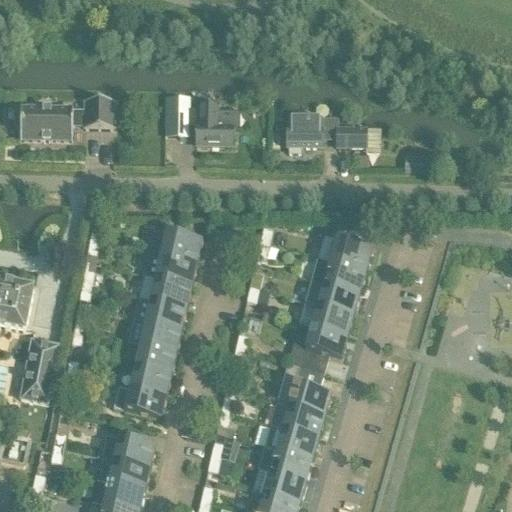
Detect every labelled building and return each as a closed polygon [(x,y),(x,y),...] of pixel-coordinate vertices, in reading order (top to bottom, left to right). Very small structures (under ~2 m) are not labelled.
[(86,115),(73,115),(73,113),(21,112),(21,144),(73,145),(73,129),(85,129),(85,133),(113,133),(114,105),(86,105),(86,115)] [(166,109),(165,140),(190,140),(190,139),(191,139),(191,137),(196,137),(196,139),(197,139),(196,149),(232,150),(233,133),(240,133),(240,132),(238,132),(238,117),(225,117),(225,115),(218,115),(218,111),(199,111),(199,114),(191,114),(191,109),(189,109),(166,109)] [(288,134),(287,134),(287,152),(289,152),(289,158),(301,158),(301,152),(323,152),(323,141),(338,141),(338,152),(365,153),(366,132),(338,132),(338,123),(288,122),(288,134)] [(419,177),(429,177),(430,163),(420,162),(419,177)] [(445,176),(446,163),(431,162),(431,174),(445,176)] [(93,230),(90,245),(100,246),(103,232),(93,230)] [(264,232),(260,247),(270,249),(274,235),(264,232)] [(154,235),(149,257),(198,268),(203,247),(203,245),(154,235)] [(325,240),(319,263),(367,276),(373,255),(373,254),(370,253),(374,236),(339,235),(336,243),(325,240)] [(100,246),(90,245),(88,259),(98,261),(100,246)] [(270,249),(260,247),(257,261),(267,264),(270,249)] [(144,280),(155,283),(156,282),(193,291),(198,268),(149,257),(144,280)] [(319,263),(312,285),(360,298),(367,276),(319,263)] [(85,275),(82,289),(92,291),(95,277),(85,275)] [(253,277),(250,291),(260,294),(263,279),(253,277)] [(156,282),(155,283),(150,304),(187,313),(193,291),(156,282)] [(0,330),(26,336),(34,293),(16,289),(17,288),(5,286),(4,287),(0,285),(0,330)] [(312,285),(306,307),(354,320),(360,298),(312,285)] [(92,291),(82,289),(80,304),(90,306),(92,291)] [(260,294),(250,291),(247,306),(257,308),(260,294)] [(150,304),(145,327),(182,335),(187,313),(150,304)] [(306,307),(300,328),(348,342),(354,320),(306,307)] [(77,320),(74,334),(84,336),(87,322),(77,320)] [(145,327),(140,349),(177,357),(182,335),(145,327)] [(300,328),(288,369),(324,379),(329,361),(342,365),(342,364),(348,342),(300,328)] [(84,336),(74,334),(72,349),(82,351),(84,336)] [(239,339),(236,354),(246,356),(247,350),(249,342),(239,339)] [(268,346),(249,342),(247,350),(246,356),(265,360),(268,346)] [(60,350),(32,345),(21,403),(48,410),(60,350)] [(140,349),(135,371),(172,380),(177,357),(140,349)] [(246,356),(236,354),(232,368),(242,371),(246,356)] [(69,365),(66,379),(77,381),(79,367),(69,365)] [(288,369),(277,408),(325,422),(331,400),(332,401),(332,399),(319,396),(324,379),(288,369)] [(135,371),(130,393),(167,402),(172,380),(135,371)] [(77,381),(66,379),(64,394),(74,396),(77,381)] [(167,402),(130,393),(125,415),(125,416),(162,425),(162,424),(167,402)] [(225,402),(221,417),(231,419),(235,404),(225,402)] [(271,430),(283,433),(319,444),(325,422),(277,408),(271,430)] [(231,419),(221,417),(218,431),(228,433),(231,419)] [(319,444),(283,433),(276,455),(313,466),(319,444)] [(56,438),(54,452),(64,454),(66,440),(56,438)] [(1,464),(1,465),(2,465),(25,470),(26,470),(27,469),(31,446),(31,445),(30,445),(8,440),(7,440),(6,440),(6,441),(1,464)] [(102,463),(114,465),(151,474),(156,452),(156,451),(107,440),(102,463)] [(214,447),(211,461),(221,463),(225,449),(214,447)] [(64,454),(54,452),(51,467),(61,469),(64,454)] [(276,455),(270,477),(307,488),(313,466),(276,455)] [(221,463),(211,461),(208,476),(218,478),(221,463)] [(151,474),(114,465),(109,487),(146,496),(151,474)] [(259,474),(253,496),(301,509),(307,488),(270,477),(259,474)] [(36,480),(33,494),(43,496),(46,481),(36,480)] [(92,507),(103,510),(113,511),(141,511),(146,496),(109,487),(97,485),(92,507)] [(204,491),(201,506),(211,508),(214,493),(204,491)] [(43,496),(33,494),(31,509),(41,510),(43,496)] [(253,496),(247,511),(299,511),(301,509),(253,496)]
